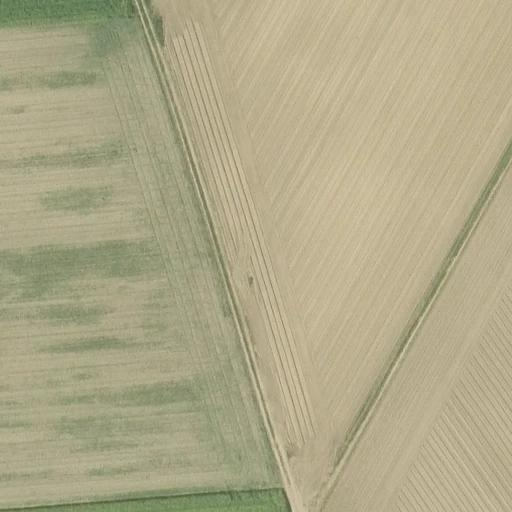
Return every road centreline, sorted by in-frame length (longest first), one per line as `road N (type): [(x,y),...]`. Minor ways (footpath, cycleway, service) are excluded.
road 1 (track): [(297,511),(151,0)]
road 2 (track): [(306,511),(511,171)]
